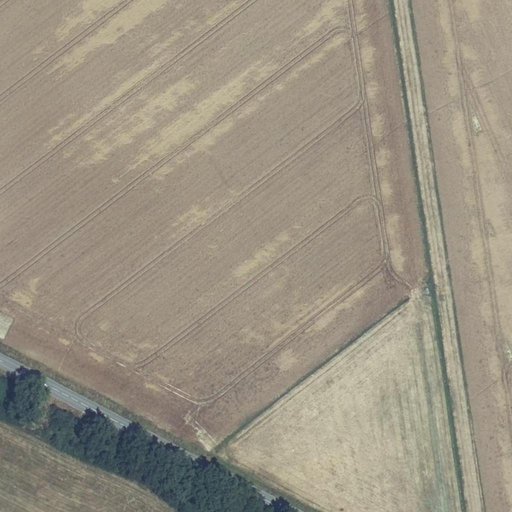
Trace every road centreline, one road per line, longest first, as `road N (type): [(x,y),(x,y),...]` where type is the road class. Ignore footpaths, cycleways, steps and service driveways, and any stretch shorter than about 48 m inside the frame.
road 1 (track): [(477,511),(403,0)]
road 2 (residential): [(0,360),(287,511)]
